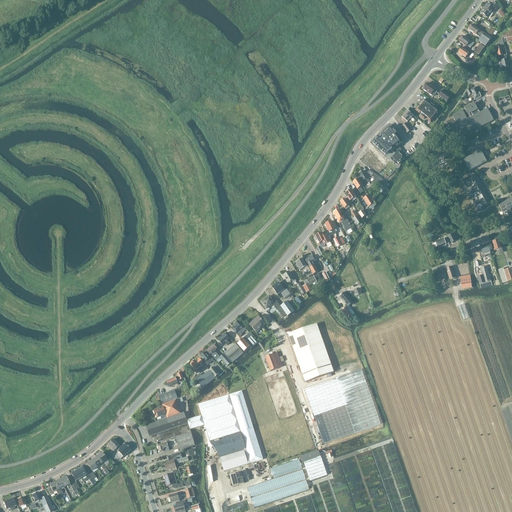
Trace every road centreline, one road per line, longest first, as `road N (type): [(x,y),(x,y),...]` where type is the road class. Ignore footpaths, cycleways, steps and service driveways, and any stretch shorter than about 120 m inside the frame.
road 1 (tertiary): [(115,426),(267,279),(339,188),(364,140),(435,58)]
road 2 (unclassified): [(428,51),(339,129),(300,187),(243,248)]
road 3 (tertiary): [(0,490),(77,460),(115,426)]
road 4 (track): [(108,0),(0,68)]
